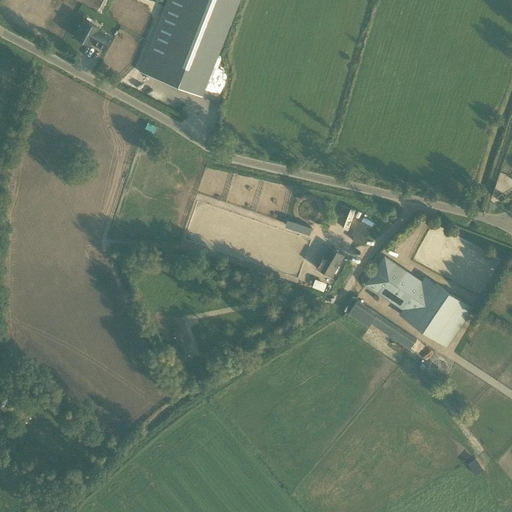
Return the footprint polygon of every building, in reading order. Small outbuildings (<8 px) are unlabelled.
[(166,0),(139,71),(201,96),(238,0),(166,0)] [(83,20),(74,37),(86,44),(87,41),(103,49),(109,37),(97,30),(98,28),(83,20)] [(288,218),(285,226),(309,234),(312,227),(288,218)] [(351,245),(358,234),(350,230),(344,241),(351,245)] [(344,255),(329,246),(317,268),(332,277),(344,255)] [(431,290),(385,259),(369,283),(406,308),(401,315),(445,345),(471,307),(436,283),(431,290)] [(353,294),(348,300),(352,303),(356,296),(353,294)] [(216,305),(215,298),(204,299),(204,306),(216,305)] [(410,349),(416,339),(398,327),(397,327),(399,328),(397,330),(376,316),(378,313),(357,299),(348,313),(368,327),(371,323),(410,349)] [(351,304),(348,301),(343,308),(347,310),(351,304)] [(171,330),(177,344),(181,355),(189,351),(185,341),(179,326),(171,330)] [(175,343),(162,349),(178,386),(191,380),(175,343)] [(0,392),(0,411),(12,392),(4,387),(1,393),(0,392)]
